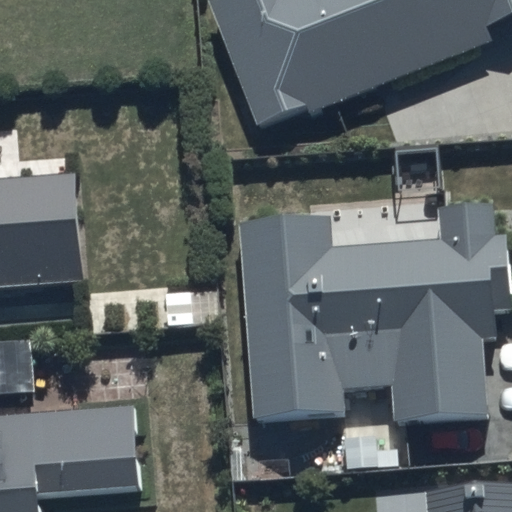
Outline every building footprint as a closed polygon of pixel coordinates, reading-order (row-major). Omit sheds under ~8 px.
[(511,0),(249,0),(207,17),(256,142),(311,121),(315,131),(497,60),(492,47),(511,39),(511,0)] [(0,306),(87,303),(83,195),(0,198),(0,306)] [(238,232),(253,422),(346,423),(346,402),(394,399),(396,429),(490,423),(485,347),(498,347),(496,324),(511,323),(511,266),(511,243),(497,244),(495,215),(440,218),(442,248),(337,255),(335,226),(238,232)] [(37,358),(0,361),(0,413),(41,411),(37,358)] [(0,511),(44,511),(45,506),(139,503),(135,409),(0,419),(0,511)] [(511,511),(511,493),(428,498),(429,511),(511,511)]
